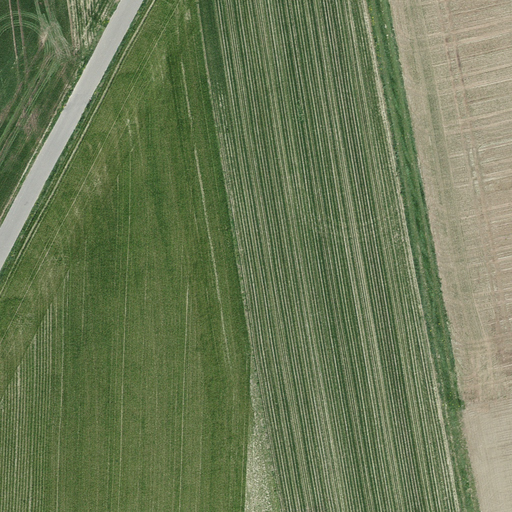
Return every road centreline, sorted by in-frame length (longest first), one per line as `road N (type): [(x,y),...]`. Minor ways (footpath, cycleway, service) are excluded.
road 1 (track): [(391,0),(494,511)]
road 2 (unclassified): [(0,246),(131,0)]
